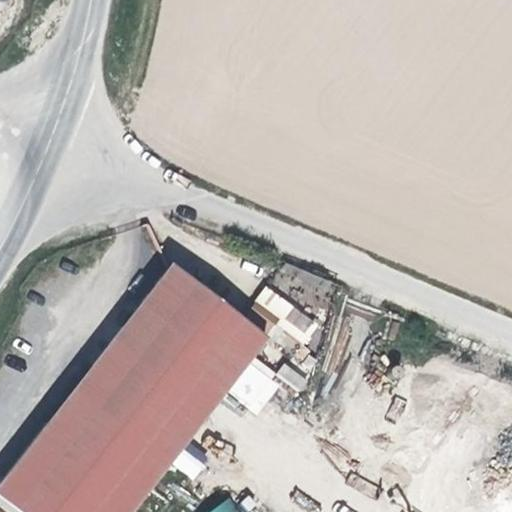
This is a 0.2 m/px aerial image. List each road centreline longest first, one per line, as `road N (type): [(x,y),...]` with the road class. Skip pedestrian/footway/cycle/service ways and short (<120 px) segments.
road 1 (unclassified): [(52,136),(511,332)]
road 2 (tertiary): [(90,0),(52,136)]
road 3 (tertiary): [(52,136),(0,248)]
